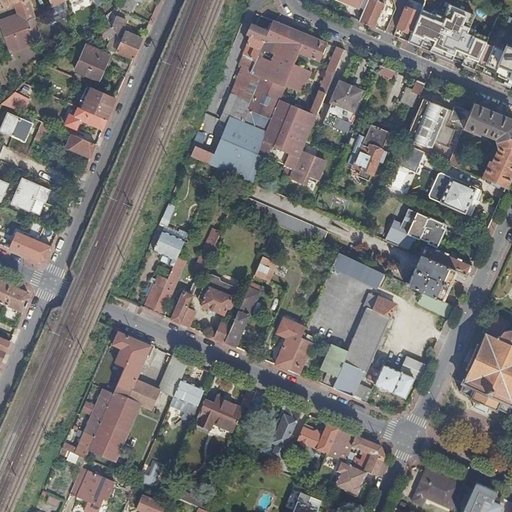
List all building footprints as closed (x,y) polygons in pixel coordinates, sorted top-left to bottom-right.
[(0,0),(0,11),(1,11),(0,9),(18,2),(20,8),(24,7),(21,0),(0,0)] [(21,0),(24,7),(26,12),(29,21),(32,20),(27,10),(28,9),(27,6),(28,6),(29,5),(29,3),(28,1),(30,0),(21,0)] [(65,0),(52,6),(55,12),(68,7),(67,3),(65,0)] [(123,0),(120,7),(133,13),(139,0),(123,0)] [(340,0),(365,11),(369,0),(340,0)] [(371,26),(377,29),(379,25),(376,24),(385,4),(375,0),(369,0),(365,11),(360,22),(371,26)] [(475,70),(487,42),(489,38),(468,29),(474,14),(446,2),(440,16),(423,9),(421,13),(413,33),(409,42),(475,70)] [(413,33),(421,13),(407,7),(399,27),(413,33)] [(29,21),(26,12),(1,22),(7,40),(21,35),(26,46),(37,42),(29,21)] [(117,16),(112,26),(122,41),(139,48),(144,38),(123,30),(127,20),(117,16)] [(29,21),(37,42),(42,40),(34,19),(32,20),(29,21)] [(290,27),(273,20),(268,32),(251,73),(261,77),(286,87),(287,84),(294,66),(300,53),(307,34),(290,27)] [(248,108),(261,77),(251,73),(268,32),(252,25),(247,35),(251,37),(248,45),(244,55),(248,56),(223,114),(267,132),(272,119),(248,108)] [(320,61),(328,43),(307,34),(300,53),(320,61)] [(511,47),(489,38),(487,42),(475,70),(511,86),(511,47)] [(122,41),(118,51),(135,58),(139,48),(122,41)] [(110,56),(88,46),(77,71),(99,81),(110,56)] [(327,93),(345,50),(337,47),(320,90),(327,93)] [(287,84),(303,91),(311,73),(294,66),(287,84)] [(392,79),(395,71),(382,66),(379,73),(392,79)] [(267,132),(258,153),(265,156),(289,167),(295,169),(302,152),(327,93),(320,90),(311,112),(297,107),(280,100),(286,87),(261,77),(248,108),(272,119),(267,132)] [(31,81),(29,85),(38,89),(40,85),(31,81)] [(418,81),(414,89),(407,86),(401,101),(415,107),(420,95),(425,84),(418,81)] [(366,93),(341,83),(324,124),(335,128),(339,119),(353,124),(366,93)] [(280,100),(297,107),(303,91),(287,84),(286,87),(280,100)] [(108,120),(117,99),(91,88),(82,108),(108,120)] [(30,99),(15,92),(2,104),(24,113),(30,99)] [(449,121),(464,128),(472,111),(457,105),(455,106),(453,111),(424,99),(407,137),(413,140),(413,141),(417,143),(418,145),(419,146),(421,146),(422,145),(426,147),(427,146),(433,148),(436,142),(448,147),(456,130),(447,126),(449,121)] [(498,143),(511,137),(511,119),(499,114),(475,104),(472,111),(464,128),(480,135),(481,132),(488,135),(487,137),(490,139),(491,137),(497,139),(498,143)] [(104,129),(108,120),(82,108),(79,107),(75,117),(70,115),(66,124),(77,129),(81,120),(104,129)] [(1,130),(14,135),(21,119),(8,113),(1,130)] [(32,123),(22,119),(21,119),(14,135),(25,140),(32,123)] [(49,124),(42,122),(28,155),(35,158),(49,124)] [(360,135),(348,164),(355,166),(354,167),(361,170),(361,171),(362,172),(360,176),(369,180),(371,175),(373,175),(379,161),(382,163),(386,153),(383,152),(382,151),(389,133),(373,126),(367,138),(360,135)] [(196,146),(191,156),(218,167),(253,183),(265,156),(258,153),(238,145),(240,140),(224,133),(215,154),(196,146)] [(92,158),(97,146),(72,135),(67,147),(92,158)] [(501,185),(507,188),(511,177),(511,137),(498,143),(499,148),(497,153),(495,152),(494,155),(496,156),(493,163),(491,162),(484,177),(501,185)] [(401,141),(392,162),(416,173),(425,152),(401,141)] [(450,162),(451,163),(471,171),(464,157),(458,142),(450,162)] [(327,162),(302,152),(295,169),(289,167),(286,175),(293,178),(293,179),(307,185),(309,181),(311,176),(319,179),(327,162)] [(82,179),(85,173),(72,167),(69,173),(82,179)] [(477,188),(442,172),(439,174),(429,195),(431,198),(466,214),(477,188)] [(318,184),(319,179),(311,176),(309,181),(318,184)] [(18,190),(35,198),(40,186),(23,178),(18,190)] [(8,183),(0,179),(0,199),(1,200),(8,183)] [(278,193),(253,183),(242,209),(277,224),(323,244),(335,218),(315,209),(278,193)] [(30,210),(35,198),(18,190),(18,191),(13,203),(30,210)] [(169,203),(161,223),(164,225),(167,217),(169,218),(174,205),(169,203)] [(233,205),(225,222),(231,224),(236,212),(239,213),(241,208),(233,205)] [(401,232),(403,234),(412,211),(410,210),(401,232)] [(442,237),(449,241),(452,232),(446,229),(435,224),(436,220),(428,217),(428,218),(412,211),(403,234),(420,240),(420,238),(423,240),(428,242),(428,243),(437,248),(442,237)] [(435,224),(446,229),(448,225),(436,220),(435,224)] [(191,224),(185,222),(182,228),(188,231),(191,224)] [(194,274),(201,277),(222,231),(214,227),(205,248),(200,246),(197,253),(201,255),(194,274)] [(174,267),(179,256),(185,242),(185,241),(163,231),(160,238),(158,237),(152,250),(172,259),(170,265),(174,267)] [(47,260),(53,247),(18,232),(11,249),(42,262),(47,260)] [(384,239),(398,245),(401,240),(391,236),(391,237),(385,235),(384,239)] [(456,270),(468,276),(472,267),(473,264),(437,249),(427,246),(422,255),(422,256),(456,270)] [(339,254),(335,263),(380,285),(384,275),(339,254)] [(422,255),(409,284),(443,300),(456,270),(422,256),(422,255)] [(155,284),(145,307),(165,316),(189,260),(179,256),(174,267),(169,280),(160,276),(158,280),(153,278),(150,282),(155,284)] [(263,257),(255,275),(270,281),(277,264),(263,257)] [(220,277),(212,274),(209,276),(199,298),(204,300),(202,305),(225,315),(228,310),(233,312),(239,298),(233,296),(237,287),(222,281),(220,277)] [(9,284),(0,280),(0,302),(24,313),(30,298),(29,293),(9,284)] [(184,292),(172,319),(181,323),(188,308),(198,284),(194,282),(189,294),(184,292)] [(234,325),(226,343),(237,347),(261,293),(260,292),(262,288),(252,283),(234,325)] [(443,300),(409,284),(408,286),(424,293),(419,303),(448,316),(453,305),(443,300)] [(365,307),(368,309),(391,319),(397,306),(379,298),(371,294),(365,307)] [(188,308),(181,323),(191,327),(197,312),(188,308)] [(350,352),(334,388),(362,401),(368,387),(360,384),(363,375),(367,377),(391,319),(368,309),(350,352)] [(511,328),(508,329),(505,330),(509,321),(492,314),(484,333),(486,334),(481,344),(478,343),(472,357),(467,369),(469,370),(463,382),(464,383),(460,391),(471,396),(470,398),(479,402),(485,404),(491,407),(497,410),(498,409),(509,413),(511,406),(511,328)] [(288,338),(276,364),(289,370),(302,338),(307,328),(285,319),(278,334),(288,338)] [(222,323),(216,338),(226,343),(234,325),(230,323),(229,326),(222,323)] [(132,337),(119,331),(113,345),(122,349),(118,357),(123,359),(120,364),(125,366),(114,393),(104,388),(79,445),(78,448),(69,443),(66,449),(87,458),(91,449),(117,460),(142,404),(129,398),(137,380),(152,346),(132,337)] [(302,338),(289,370),(300,375),(314,343),(312,342),(315,337),(308,334),(306,339),(302,338)] [(0,349),(7,353),(11,342),(0,337),(0,349)] [(329,373),(324,385),(334,389),(334,388),(350,352),(334,344),(322,370),(329,373)] [(189,362),(175,355),(170,365),(185,372),(189,362)] [(415,378),(421,380),(427,366),(408,357),(402,372),(384,364),(381,371),(374,368),(369,381),(375,383),(375,384),(407,398),(415,378)] [(185,372),(170,365),(167,373),(182,379),(182,378),(185,372)] [(160,390),(174,396),(182,379),(167,373),(160,390)] [(182,379),(174,396),(170,404),(185,411),(182,417),(192,421),(206,388),(182,378),(182,379)] [(129,398),(142,404),(152,408),(160,390),(137,380),(129,398)] [(257,391),(249,388),(245,398),(243,397),(241,404),(250,408),(257,391)] [(257,391),(250,408),(245,421),(250,423),(258,406),(258,407),(264,394),(257,391)] [(215,404),(207,400),(199,416),(200,416),(197,425),(210,431),(214,423),(233,430),(243,409),(218,398),(215,404)] [(485,404),(479,402),(476,408),(488,413),(491,407),(485,404)] [(89,411),(92,405),(86,403),(83,409),(89,411)] [(302,411),(289,405),(273,442),(272,442),(269,443),(266,450),(267,453),(277,457),(277,458),(277,459),(278,460),(279,460),(280,460),(281,460),(285,451),(302,411)] [(339,427),(329,422),(323,434),(320,433),(318,429),(314,430),(312,429),(313,427),(305,423),(298,440),(300,441),(300,442),(303,446),(309,446),(309,445),(318,449),(317,449),(328,453),(339,427)] [(339,427),(328,453),(342,460),(346,461),(352,446),(365,451),(361,460),(358,459),(357,463),(350,460),(349,463),(367,471),(377,476),(382,463),(386,456),(382,446),(360,436),(339,427)] [(285,451),(281,460),(277,469),(286,473),(292,459),(290,458),(292,454),(285,451)] [(232,460),(228,458),(217,485),(222,487),(233,461),(232,460)] [(346,461),(342,460),(337,470),(342,472),(336,485),(358,494),(361,486),(360,485),(367,471),(349,463),(346,461)] [(138,481),(154,488),(163,466),(155,463),(149,476),(142,473),(138,481)] [(82,468),(71,494),(88,502),(87,505),(90,506),(87,511),(98,511),(104,499),(108,500),(116,482),(82,468)] [(463,486),(427,471),(414,501),(422,505),(426,498),(452,509),(456,501),(461,504),(463,498),(458,496),(463,486)] [(217,485),(214,490),(220,493),(223,487),(222,487),(217,485)] [(476,487),(465,511),(501,511),(503,508),(495,504),(498,496),(476,487)] [(176,498),(177,498),(199,507),(206,510),(209,502),(180,489),(176,498)] [(151,511),(160,511),(165,502),(144,493),(138,506),(145,509),(151,511)] [(297,501),(295,500),(294,504),(296,505),(292,511),(316,511),(322,500),(311,496),(307,504),(298,500),(297,501)]
